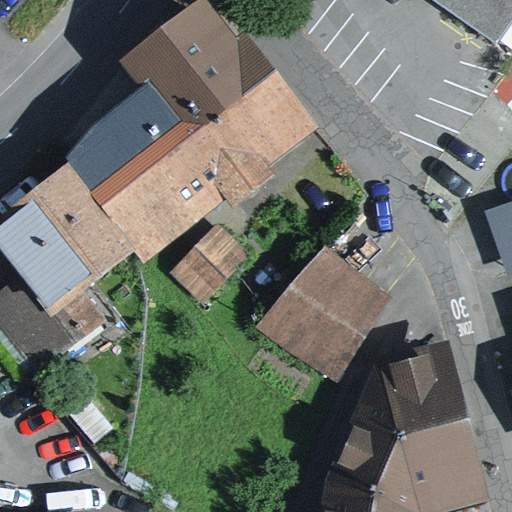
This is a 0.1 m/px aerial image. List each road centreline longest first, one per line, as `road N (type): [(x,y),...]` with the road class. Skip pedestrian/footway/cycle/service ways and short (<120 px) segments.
road 1 (residential): [(511,499),(498,420),(458,288),(383,164),(226,0)]
road 2 (tertiary): [(128,0),(59,85),(0,141)]
